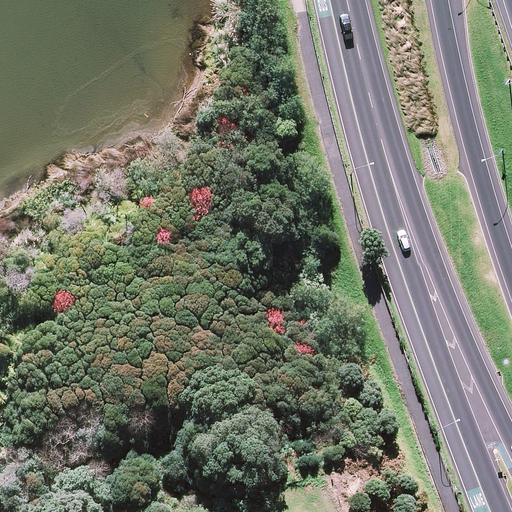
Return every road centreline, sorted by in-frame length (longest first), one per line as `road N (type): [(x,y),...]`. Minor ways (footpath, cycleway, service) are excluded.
road 1 (primary): [(419,307),(382,195),(339,0)]
road 2 (secondary): [(441,0),(477,164),(511,273)]
road 3 (primary): [(496,511),(419,307)]
road 4 (secondary): [(511,456),(419,307)]
